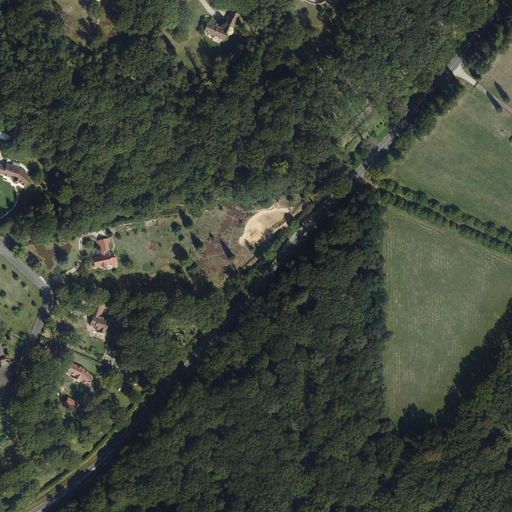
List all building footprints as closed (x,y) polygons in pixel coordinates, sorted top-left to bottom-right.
[(231,36),(240,15),(231,12),(229,17),(226,16),(222,24),(226,26),(225,30),(207,23),(203,31),(224,40),(226,34),(231,36)] [(12,167),(7,165),(6,167),(0,164),(0,174),(13,180),(12,181),(13,183),(16,184),(18,184),(18,182),(23,188),(28,184),(24,180),(27,177),(21,170),(19,169),(21,166),(14,163),(12,167)] [(289,243),(294,236),(291,234),(286,241),(289,243)] [(105,270),(108,266),(115,264),(113,256),(105,258),(104,254),(109,253),(107,245),(110,245),(108,238),(96,241),(98,248),(100,247),(102,253),(100,254),(101,259),(92,261),(94,269),(101,268),(105,270)] [(100,318),(103,310),(94,306),(91,316),(93,317),(90,326),(98,329),(97,331),(104,334),(108,321),(100,318)] [(51,343),(44,339),(41,346),(48,349),(51,343)] [(83,369),(72,364),(67,373),(72,377),(72,379),(78,384),(81,380),(88,386),(94,378),(83,369)] [(74,410),(78,404),(66,397),(62,403),(74,410)]
